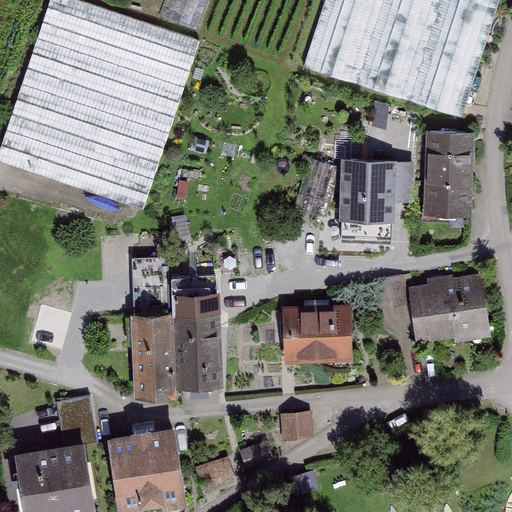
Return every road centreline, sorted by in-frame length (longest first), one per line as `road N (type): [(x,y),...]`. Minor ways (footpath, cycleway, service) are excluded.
road 1 (residential): [(511,373),(380,394),(217,511)]
road 2 (residential): [(511,48),(500,99),(511,252)]
